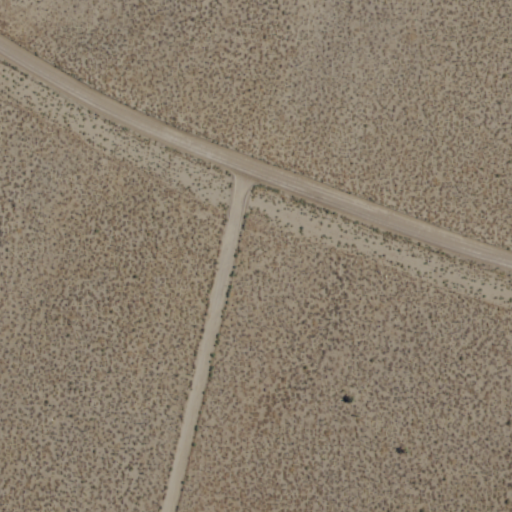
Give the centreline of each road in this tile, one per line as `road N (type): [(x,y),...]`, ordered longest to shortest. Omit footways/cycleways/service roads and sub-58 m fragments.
road 1 (residential): [(511,262),(167,134),(0,46)]
road 2 (residential): [(248,166),(167,511)]
